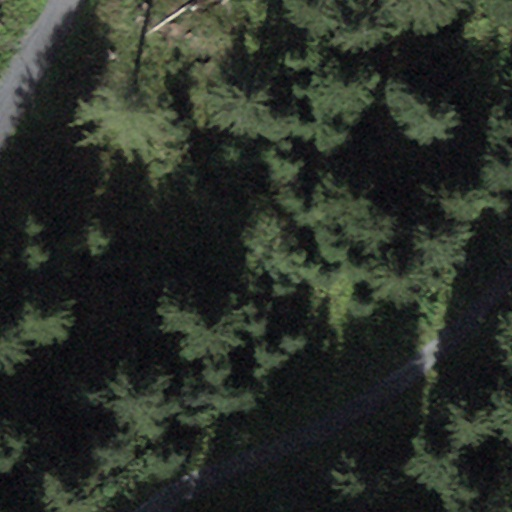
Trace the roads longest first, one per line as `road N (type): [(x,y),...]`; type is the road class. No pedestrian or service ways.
road 1 (track): [(511,272),(401,379),(328,422),(224,464),(147,511)]
road 2 (track): [(0,130),(80,0)]
